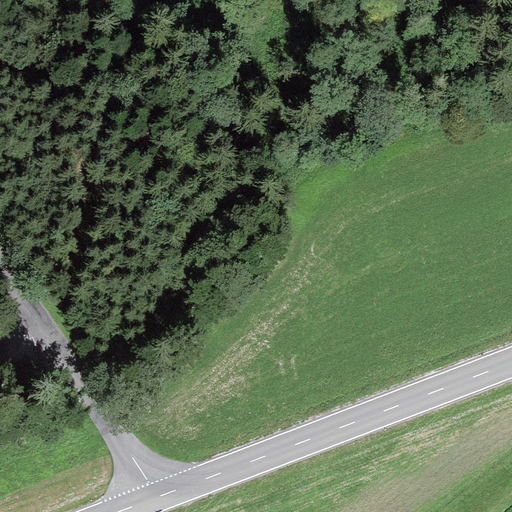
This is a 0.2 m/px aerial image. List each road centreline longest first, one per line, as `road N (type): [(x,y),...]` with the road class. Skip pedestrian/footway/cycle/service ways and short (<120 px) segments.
road 1 (secondary): [(150,499),(511,361)]
road 2 (tertiary): [(0,273),(150,499)]
